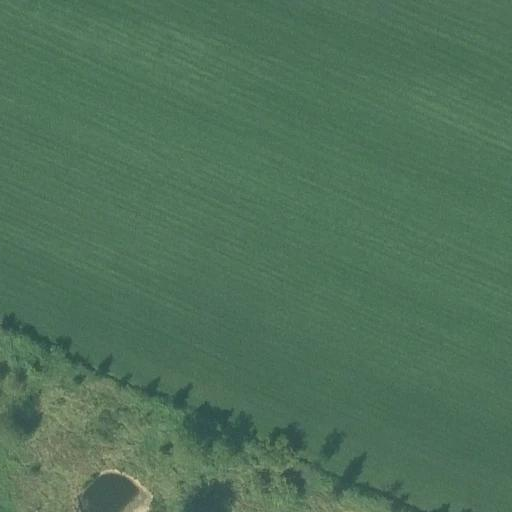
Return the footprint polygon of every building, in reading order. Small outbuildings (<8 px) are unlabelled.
[(0,413),(1,414),(12,416),(26,389),(25,393),(40,363),(16,352),(6,350),(0,362),(0,413)] [(153,405),(151,417),(169,419),(170,407),(153,405)] [(112,416),(99,454),(118,460),(131,422),(112,416)] [(47,440),(40,459),(65,468),(72,449),(47,440)] [(83,507),(93,471),(65,463),(64,468),(39,461),(25,511),(40,511),(43,501),(51,503),(56,483),(77,488),(73,504),(83,507)]
